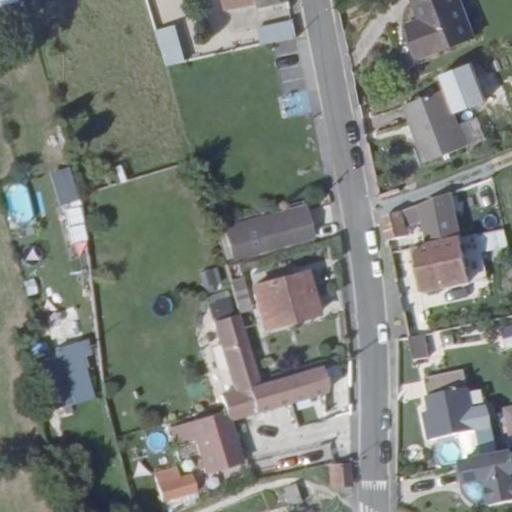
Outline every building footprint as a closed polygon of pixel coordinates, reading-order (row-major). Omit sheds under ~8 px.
[(462,0),(416,0),(424,21),(411,26),(424,58),(477,37),(462,0)] [(269,34),(300,25),(296,9),(265,19),(269,34)] [(164,67),(184,61),(173,24),(153,30),(164,67)] [(199,35),(181,40),(188,60),(205,55),(199,35)] [(471,148),(449,92),(409,108),(430,164),(471,148)] [(93,173),(98,188),(121,179),(116,164),(93,173)] [(82,190),(76,170),(56,175),(65,205),(86,200),(84,196),(82,190)] [(451,191),(384,217),(388,240),(406,233),(405,226),(424,219),(429,243),(460,237),(451,191)] [(315,232),(309,208),(231,231),(238,254),(315,232)] [(474,236),(477,255),(507,250),(503,230),(474,236)] [(460,237),(429,243),(418,246),(427,289),(469,279),(460,237)] [(239,264),(229,267),(241,305),(251,303),(239,264)] [(322,310),(318,297),(310,269),(258,286),(270,326),(322,310)] [(330,381),(324,362),(264,383),(241,307),(216,314),(240,392),(225,396),(229,407),(234,421),(330,388),(330,381)] [(511,325),(498,329),(504,351),(511,348),(511,325)] [(421,327),(407,331),(408,339),(423,335),(421,327)] [(72,339),(74,346),(47,354),(55,387),(70,383),(74,398),(93,393),(80,347),(90,344),(88,335),(72,339)] [(423,335),(408,339),(413,363),(428,360),(423,335)] [(472,462),(503,457),(498,427),(481,430),(470,369),(430,376),(435,404),(436,410),(437,417),(430,419),(434,439),(466,433),(472,462)] [(219,393),(213,374),(198,378),(203,397),(219,393)] [(70,383),(55,387),(59,401),(74,398),(70,383)] [(428,405),(430,419),(437,417),(436,410),(435,404),(428,405)] [(234,421),(229,407),(176,424),(180,440),(201,433),(211,467),(246,456),(234,421)] [(511,455),(472,462),(462,464),(466,485),(491,481),(496,507),(511,504),(511,455)] [(169,495),(202,488),(197,472),(186,475),(184,465),(162,470),(169,495)] [(351,484),(346,465),(328,470),(334,489),(351,484)] [(272,491),(276,507),(287,504),(282,488),(272,491)]
